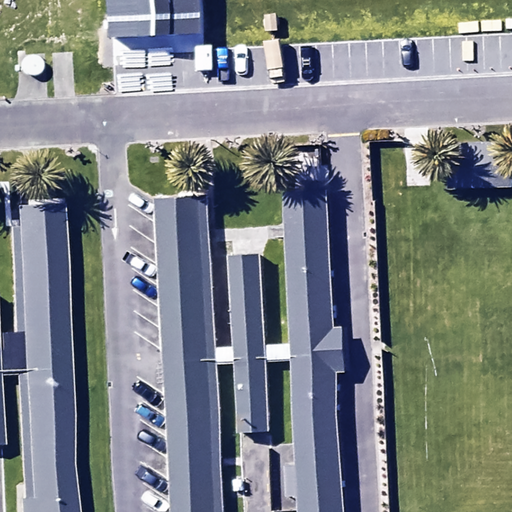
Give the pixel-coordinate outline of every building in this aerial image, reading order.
[(511,148),(439,152),(442,205),(511,201),(511,148)] [(352,511),(335,189),(284,192),(301,511),(352,511)] [(228,511),(211,201),(156,204),(172,511),(228,511)] [(89,511),(73,214),(12,218),(28,511),(89,511)] [(268,261),(223,263),(233,446),(278,444),(268,261)] [(1,297),(0,297),(0,460),(10,460),(1,297)]
